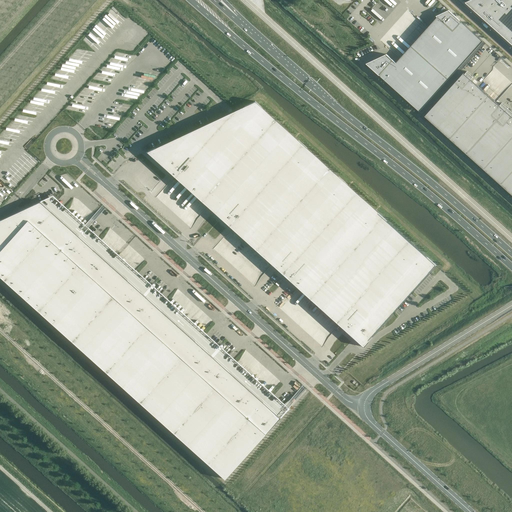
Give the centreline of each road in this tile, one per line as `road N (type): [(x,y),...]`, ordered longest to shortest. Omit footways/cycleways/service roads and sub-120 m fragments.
road 1 (trunk): [(190,0),(511,266)]
road 2 (trunk): [(511,253),(234,18)]
road 3 (unclassified): [(364,404),(343,398),(103,182)]
road 4 (unclassified): [(511,305),(373,390),(364,404)]
road 5 (unclassified): [(364,404),(372,424),(470,511)]
